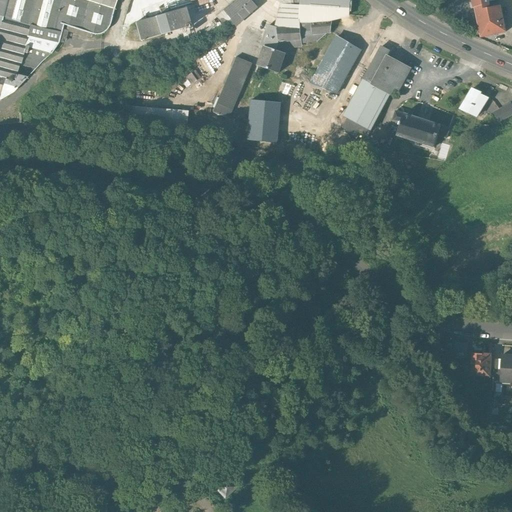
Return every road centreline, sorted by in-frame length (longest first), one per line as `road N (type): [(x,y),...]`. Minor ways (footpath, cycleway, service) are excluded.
road 1 (unclassified): [(511,332),(420,314),(264,208),(79,168),(0,170)]
road 2 (secondary): [(511,65),(388,0)]
